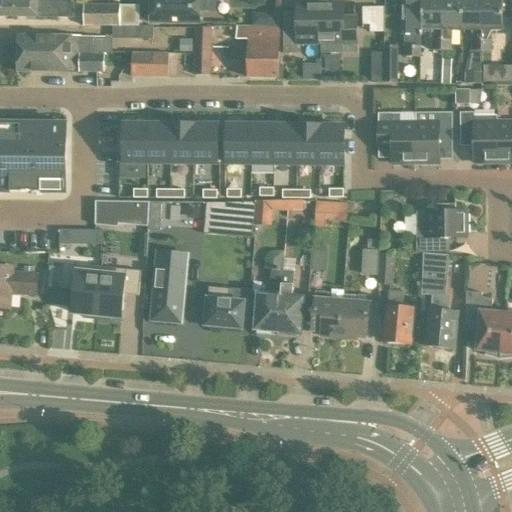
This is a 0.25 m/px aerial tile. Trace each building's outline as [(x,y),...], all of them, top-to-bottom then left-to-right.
[(0,0),(0,16),(74,17),(74,0),(65,0),(0,0)] [(151,0),(152,22),(199,22),(200,10),(216,10),(216,0),(151,0)] [(422,33),(423,29),(422,29),(422,0),(404,0),(404,34),(406,34),(406,57),(420,57),(420,33),(422,33)] [(441,51),(442,51),(442,0),(422,0),(422,29),(423,29),(433,29),(433,56),(441,56),(441,51)] [(452,29),(462,29),(461,0),(442,0),(442,51),(451,51),(452,29)] [(461,0),(462,29),(472,29),(472,51),(482,51),(482,0),(461,0)] [(502,0),(482,0),(482,51),(491,51),(491,30),(502,30),(502,0)] [(321,45),(320,3),(297,4),(297,28),(283,28),(284,55),(298,55),(298,45),(321,45)] [(344,3),(320,3),(321,45),(321,54),(358,54),(358,28),(344,28),(344,3)] [(84,25),(121,25),(121,5),(84,5),(84,25)] [(121,5),(121,25),(140,25),(140,5),(121,5)] [(367,5),(367,32),(388,32),(388,5),(367,5)] [(248,79),(280,79),(280,26),(236,26),(236,39),(248,39),(248,79)] [(194,76),(211,76),(212,29),(195,28),(194,76)] [(14,44),(14,53),(90,54),(90,52),(100,52),(100,50),(95,50),(95,37),(19,36),(19,39),(14,44)] [(383,47),(383,83),(398,83),(398,47),(383,47)] [(90,54),(14,53),(14,64),(19,68),(19,72),(104,72),(104,55),(100,55),(100,52),(90,52),(90,54)] [(132,78),(168,78),(169,54),(133,53),(132,78)] [(451,60),(442,59),(441,84),(451,84),(451,60)] [(326,78),(326,62),(307,62),(307,78),(326,78)] [(439,83),(440,67),(426,67),(426,82),(439,83)] [(497,68),(485,68),(485,84),(497,84),(497,68)] [(466,73),(466,84),(481,84),(481,73),(466,73)] [(455,90),(455,104),(470,104),(470,90),(455,90)] [(439,123),(416,123),(416,165),(440,164),(439,140),(453,140),(453,113),(439,114),(439,123)] [(498,164),(498,122),(497,116),(475,116),(475,113),(461,113),(461,140),(474,139),(475,164),(498,164)] [(416,165),(416,123),(402,124),(402,114),(379,114),(379,140),(393,140),(393,165),(416,165)] [(511,122),(498,122),(498,164),(511,163),(511,122)] [(0,123),(0,192),(65,193),(66,136),(66,124),(53,124),(0,123)] [(124,163),(148,163),(148,125),(125,125),(124,163)] [(171,125),(148,125),(148,163),(171,163),(171,125)] [(194,163),(194,125),(171,125),(171,163),(194,163)] [(194,125),(194,163),(217,164),(218,126),(194,125)] [(228,126),(228,164),(251,164),(252,126),(228,126)] [(252,126),(251,164),(274,164),(275,126),(252,126)] [(275,126),(274,164),(297,164),(297,127),(275,126)] [(297,127),(297,164),(320,165),(320,127),(297,127)] [(320,127),(320,165),(343,165),(344,127),(320,127)] [(260,188),(260,197),(274,197),(274,188),(260,188)] [(329,189),(329,198),(343,198),(344,189),(329,189)] [(134,190),(134,198),(148,198),(148,190),(134,190)] [(157,190),(156,198),(170,198),(171,190),(157,190)] [(171,190),(170,198),(185,199),(185,190),(171,190)] [(203,190),(203,199),(217,199),(217,190),(203,190)] [(227,190),(227,198),(241,198),(241,190),(227,190)] [(283,190),(283,199),(297,199),(297,190),(283,190)] [(297,190),(297,199),(311,199),(311,191),(297,190)] [(119,201),(118,225),(148,227),(149,202),(119,201)] [(348,223),(349,204),(317,202),(316,227),(325,227),(325,220),(338,221),(338,223),(348,223)] [(290,203),(258,204),(257,222),(262,222),(261,226),(271,226),(272,211),(289,211),(290,203)] [(257,222),(258,204),(206,204),(203,234),(228,236),(230,211),(249,211),(248,225),(261,226),(262,222),(257,222)] [(467,238),(467,212),(457,212),(456,205),(436,205),(436,212),(416,212),(417,253),(443,252),(443,239),(467,238)] [(60,230),(60,242),(105,243),(105,231),(60,230)] [(271,332),(278,333),(279,325),(281,325),(283,310),(279,309),(282,255),(279,252),(275,251),(270,251),(267,254),(265,258),(264,270),(271,271),(269,296),(259,295),(256,331),(258,331),(261,335),(267,335),(271,332)] [(151,321),(182,324),(188,256),(157,253),(151,321)] [(423,253),(422,275),(447,277),(449,256),(423,253)] [(378,285),(392,285),(393,254),(380,254),(378,285)] [(279,325),(278,333),(286,333),(289,337),(295,338),(299,335),(301,335),(304,299),(293,298),(295,272),(291,271),(292,265),(284,265),(284,258),(282,255),(279,309),(283,310),(281,325),(279,325)] [(63,263),(60,288),(75,290),(72,313),(84,314),(83,318),(97,319),(102,267),(63,263)] [(0,308),(9,309),(10,292),(35,295),(37,276),(12,274),(13,269),(0,267),(0,308)] [(102,267),(97,319),(110,321),(111,317),(122,318),(124,294),(138,296),(141,271),(102,267)] [(214,331),(220,331),(223,328),(242,330),(243,317),(249,318),(251,292),(210,288),(206,327),(210,327),(214,331)] [(384,342),(397,344),(399,347),(407,348),(407,344),(411,345),(414,310),(401,309),(402,292),(389,291),(384,342)] [(487,356),(501,360),(505,314),(492,313),(493,299),(482,298),(482,294),(467,292),(466,322),(479,323),(477,352),(487,353),(487,356)] [(321,338),(339,339),(343,304),(327,302),(328,295),(317,294),(313,332),(322,332),(321,338)] [(431,312),(428,346),(441,347),(441,350),(449,351),(451,348),(455,348),(458,314),(449,313),(450,297),(446,296),(432,295),(431,312)] [(343,304),(339,339),(356,341),(357,336),(367,337),(370,299),(360,298),(359,305),(343,304)] [(511,314),(505,314),(501,360),(511,358),(511,314)]
